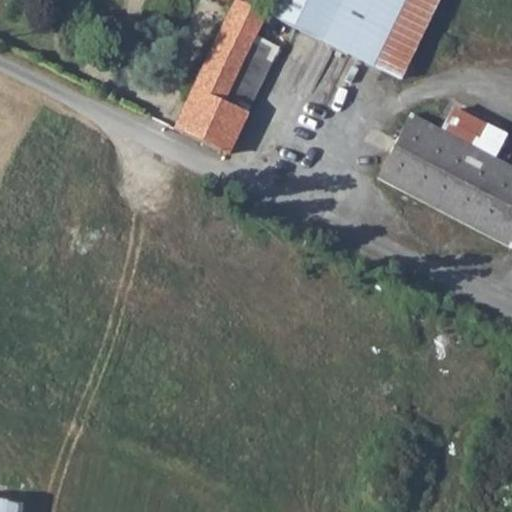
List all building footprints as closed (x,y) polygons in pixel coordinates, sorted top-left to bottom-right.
[(225,0),(232,3),(173,128),(224,153),(274,47),(252,37),(263,14),(252,8),(254,0),(225,0)] [(269,0),(264,13),(285,23),(296,0),(269,0)] [(296,0),(285,23),(361,59),(389,0),(296,0)] [(389,0),(361,59),(373,66),(404,0),(389,0)] [(252,37),(274,47),(285,23),(264,13),(263,14),(252,37)] [(376,178),(509,247),(511,241),(511,168),(410,116),(376,178)] [(325,199),(343,160),(322,150),(304,189),(325,199)]
